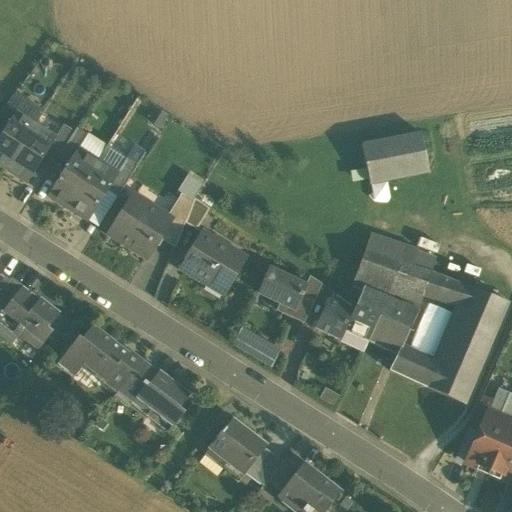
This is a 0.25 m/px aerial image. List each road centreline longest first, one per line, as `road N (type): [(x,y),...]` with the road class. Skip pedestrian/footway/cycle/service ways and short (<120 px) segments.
road 1 (residential): [(454,511),(0,224)]
road 2 (track): [(238,375),(133,511)]
